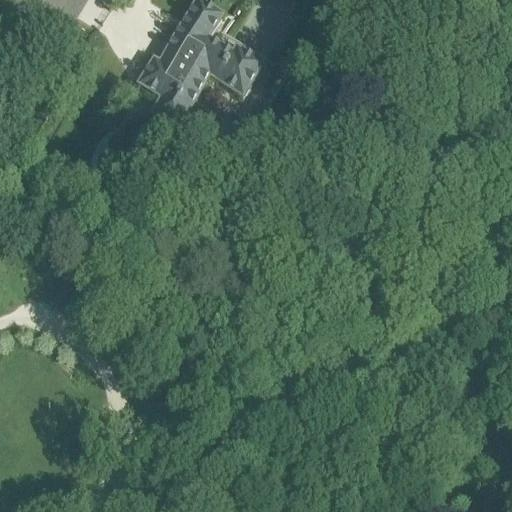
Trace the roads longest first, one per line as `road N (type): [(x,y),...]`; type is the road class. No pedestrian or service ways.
road 1 (residential): [(490,378),(331,393),(292,408),(175,511)]
road 2 (residential): [(511,101),(490,378)]
road 3 (unknown): [(125,511),(102,383),(87,353),(47,327),(0,326)]
